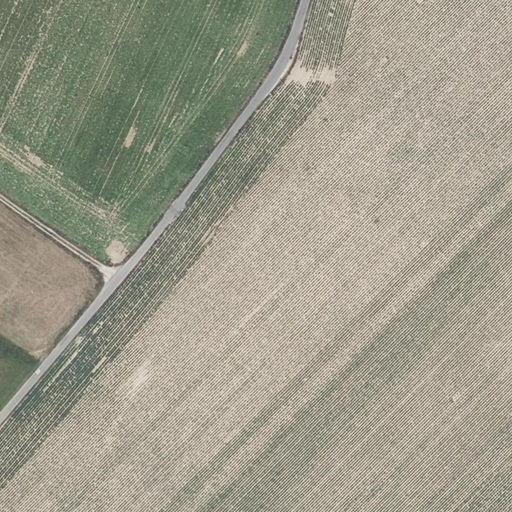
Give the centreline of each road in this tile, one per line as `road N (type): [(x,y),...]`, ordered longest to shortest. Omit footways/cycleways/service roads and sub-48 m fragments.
road 1 (unclassified): [(306,0),(279,76),(0,418)]
road 2 (track): [(0,200),(115,283)]
